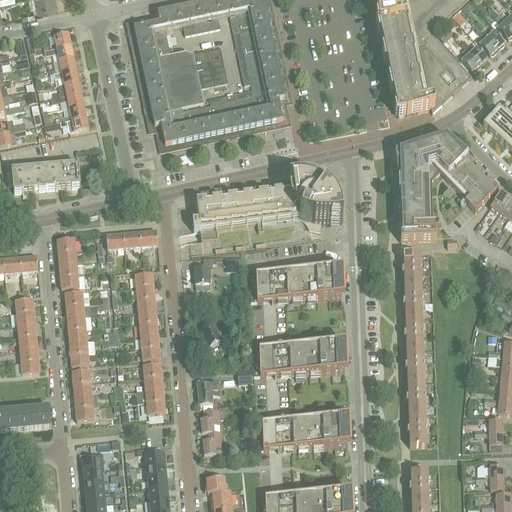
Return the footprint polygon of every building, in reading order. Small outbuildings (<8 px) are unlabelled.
[(57,10),(54,0),(34,0),(38,14),(57,10)] [(282,120),(281,116),(279,107),(279,103),(285,102),(264,3),(255,5),(244,8),(238,9),(236,0),(233,0),(157,16),(159,26),(155,27),(142,29),(133,31),(154,130),(161,128),(162,133),(163,141),(165,149),(283,124),(282,120)] [(371,0),(379,33),(397,120),(431,113),(432,117),(453,98),(466,86),(472,81),(431,36),(471,0),(371,0)] [(511,33),(500,20),(498,17),(492,11),(488,14),(496,23),(501,28),(497,32),(508,43),(509,42),(511,43),(511,41),(511,33)] [(498,17),(500,20),(511,33),(511,18),(508,22),(501,14),(498,17)] [(453,20),(457,25),(460,29),(467,24),(459,15),(457,16),(453,20)] [(457,25),(453,20),(452,20),(444,28),(445,30),(448,33),(457,25)] [(476,29),(497,53),(500,51),(501,52),(504,49),(503,47),(505,46),(494,34),(490,38),(477,24),(474,27),(476,29)] [(495,55),(497,53),(476,29),(473,32),(479,39),(483,44),(479,48),(490,60),(491,58),(493,59),(496,56),(495,55)] [(452,38),(448,33),(445,30),(437,37),(444,45),(452,38)] [(55,39),(54,39),(56,51),(71,48),(68,36),(55,39)] [(29,57),(33,56),(35,55),(32,40),(25,41),(29,57)] [(20,59),(26,58),(23,42),(16,43),(16,41),(0,45),(1,48),(10,46),(11,46),(17,45),(20,59)] [(472,54),(468,49),(463,44),(460,47),(461,47),(479,69),(482,67),(483,68),(485,66),(485,64),(487,62),(476,51),(472,54)] [(477,71),(479,69),(461,47),(457,51),(461,55),(465,60),(462,64),(472,76),(473,74),(475,75),(478,72),(477,71)] [(74,60),(71,48),(56,51),(44,54),(45,59),(57,56),(59,63),(74,60)] [(27,62),(26,58),(21,59),(22,63),(17,64),(19,72),(24,71),(29,69),(27,62)] [(76,72),(74,60),(59,63),(62,75),(76,72)] [(0,75),(4,75),(2,68),(10,66),(10,62),(0,63),(0,75)] [(29,70),(22,71),(24,79),(30,78),(29,70)] [(76,72),(62,75),(57,76),(49,78),(50,82),(54,81),(54,83),(63,81),(64,87),(79,84),(76,72)] [(64,87),(66,95),(53,97),(53,98),(50,98),(51,102),(54,102),(81,96),(79,84),(64,87)] [(4,87),(1,88),(0,88),(0,100),(8,99),(7,91),(11,91),(10,86),(4,87)] [(84,108),(81,96),(54,102),(55,107),(68,104),(69,111),(84,108)] [(8,99),(0,100),(0,113),(20,109),(19,104),(10,106),(8,99)] [(23,108),(20,109),(0,113),(0,125),(7,124),(13,123),(15,123),(13,117),(25,114),(23,108)] [(86,120),(84,108),(69,111),(71,118),(55,121),(56,126),(60,126),(67,124),(72,123),(86,120)] [(511,123),(499,111),(483,128),(511,154),(511,123)] [(89,132),(86,120),(72,123),(74,135),(89,132)] [(14,136),(25,133),(26,133),(25,125),(14,128),(13,123),(7,124),(0,125),(0,138),(10,136),(14,136)] [(26,138),(25,133),(14,136),(10,136),(0,138),(0,151),(16,148),(15,140),(26,138)] [(470,169),(472,167),(466,161),(464,163),(462,161),(458,157),(461,155),(446,140),(395,157),(396,166),(397,176),(398,189),(399,205),(400,221),(400,245),(436,244),(436,237),(438,237),(438,230),(433,230),(431,184),(440,176),(467,204),(465,206),(466,207),(475,216),(498,193),(495,190),(492,187),(491,189),(489,187),(491,186),(485,180),(483,182),(481,180),(483,178),(474,169),(472,171),(470,169)] [(77,159),(78,168),(80,188),(92,187),(90,163),(89,164),(88,158),(77,159)] [(81,190),(80,188),(78,168),(45,171),(47,193),(81,190)] [(14,196),(47,193),(45,171),(12,174),(14,196)] [(262,225),(297,220),(298,219),(300,219),(299,222),(300,222),(302,223),(305,224),(308,225),(309,233),(321,236),(321,235),(314,233),(314,232),(315,230),(316,227),(320,228),(322,228),(324,228),(328,228),(332,228),(336,227),(340,226),(342,226),(342,223),(341,219),(340,216),(339,213),(338,210),(337,207),(335,205),(333,202),(331,200),(330,199),(333,196),(330,193),(328,191),(325,189),(322,188),(319,187),(316,185),(313,184),(310,184),(306,183),(304,183),(301,183),(298,183),(293,183),(203,200),(204,204),(196,205),(199,224),(196,225),(192,225),(194,236),(200,235),(201,240),(201,244),(218,242),(216,232),(231,230),(231,231),(232,230),(247,228),(257,227),(258,236),(263,235),(262,226),(263,226),(262,225)] [(499,218),(510,202),(508,201),(509,199),(508,201),(506,199),(507,198),(501,194),(490,212),(499,218)] [(511,203),(510,202),(499,218),(508,224),(511,217),(511,203)] [(480,226),(475,233),(479,235),(483,229),(480,226)] [(140,236),(142,250),(158,249),(157,235),(140,236)] [(125,252),(142,250),(140,236),(124,238),(125,252)] [(494,236),(490,243),(493,245),(498,239),(494,236)] [(107,254),(125,252),(124,238),(106,239),(107,254)] [(502,241),(498,239),(493,245),(497,248),(502,241)] [(76,255),(75,242),(57,244),(58,256),(76,255)] [(447,252),(457,252),(457,244),(447,244),(447,252)] [(77,267),(76,255),(58,256),(60,268),(77,267)] [(421,290),(421,278),(431,278),(431,274),(421,274),(420,258),(403,258),(404,272),(402,272),(402,277),(404,277),(404,290),(421,290)] [(37,260),(20,261),(22,276),(38,274),(37,260)] [(195,272),(195,279),(194,279),(193,280),(193,285),(194,286),(195,286),(195,288),(202,288),(202,293),(209,293),(209,288),(210,287),(210,267),(217,267),(217,260),(204,261),(204,271),(195,272)] [(225,261),(225,267),(235,267),(237,285),(243,285),(241,260),(225,261)] [(22,276),(20,261),(4,263),(5,277),(22,276)] [(78,279),(77,267),(60,268),(61,281),(78,279)] [(511,292),(511,275),(502,270),(494,284),(505,290),(511,294),(511,292)] [(272,276),(269,277),(262,277),(256,277),(256,278),(256,292),(250,293),(251,306),(253,306),(257,305),(257,306),(263,305),(272,305),(272,307),(272,305),(277,305),(287,304),(287,306),(287,304),(292,304),(302,304),(302,306),(302,304),(307,304),(317,303),(317,305),(317,303),(341,302),(345,302),(344,274),(340,274),(316,275),(309,275),(308,275),(302,275),(301,275),(295,276),(293,276),(290,276),(287,276),(286,276),(282,277),(282,276),(281,276),(281,273),(280,273),(272,273),(272,276)] [(107,277),(102,277),(103,289),(100,289),(101,291),(109,290),(107,277)] [(135,279),(136,291),(154,289),(153,277),(135,279)] [(80,292),(78,279),(61,281),(62,293),(80,292)] [(155,302),(154,289),(136,291),(137,303),(155,302)] [(405,322),(422,322),(421,290),(404,290),(405,304),(403,304),(403,309),(405,309),(405,322)] [(66,310),(84,308),(83,295),(65,297),(66,310)] [(156,314),(155,302),(137,303),(139,316),(156,314)] [(33,303),(16,304),(17,317),(34,315),(33,303)] [(85,320),(84,308),(66,310),(68,322),(85,320)] [(140,328),(157,326),(156,314),(139,316),(140,328)] [(506,323),(509,317),(504,314),(501,320),(506,323)] [(34,315),(17,317),(18,329),(36,327),(34,315)] [(86,333),(85,320),(68,322),(69,334),(86,333)] [(422,322),(405,322),(406,336),(404,336),(404,341),(406,341),(406,354),(423,354),(422,322)] [(158,339),(157,326),(140,328),(141,340),(158,339)] [(208,349),(221,343),(214,327),(212,328),(211,326),(201,331),(202,332),(200,333),(208,349)] [(36,327),(18,329),(19,341),(37,340),(36,327)] [(86,333),(69,334),(70,347),(87,345),(86,333)] [(158,339),(141,340),(142,353),(159,351),(158,339)] [(37,340),(19,341),(20,354),(38,352),(37,340)] [(89,357),(87,345),(70,347),(71,359),(89,357)] [(511,346),(505,346),(504,354),(502,354),(502,355),(495,354),(495,361),(499,361),(500,358),(511,358),(511,346)] [(253,367),(254,380),(256,380),(260,380),(266,380),(275,379),(275,381),(275,379),(280,379),(290,379),(290,381),(290,379),(295,379),(305,378),(305,380),(305,378),(310,378),(320,378),(320,380),(320,378),(344,377),(348,376),(347,348),(343,348),(319,349),(313,349),(311,349),(305,350),(304,350),(298,350),(296,350),(293,350),(290,350),(289,350),(289,351),(285,351),(285,350),(284,350),(284,347),(283,347),(277,347),(275,348),(275,351),(272,351),(265,351),(259,351),(259,353),(259,367),(253,367)] [(161,364),(159,351),(142,353),(143,365),(161,364)] [(38,352),(20,354),(21,366),(39,365),(38,352)] [(407,387),(425,386),(423,354),(406,354),(407,367),(405,367),(405,373),(407,373),(407,387)] [(90,370),(89,357),(71,359),(72,372),(90,370)] [(511,370),(511,358),(500,358),(499,361),(499,362),(504,362),(503,370),(511,370)] [(39,365),(21,366),(22,369),(23,379),(40,377),(39,365)] [(145,382),(162,380),(161,368),(143,369),(145,382)] [(511,382),(511,370),(503,370),(502,382),(511,382)] [(74,388),(91,386),(90,374),(72,375),(74,388)] [(253,391),(251,374),(237,375),(238,387),(245,387),(245,392),(253,391)] [(163,393),(162,380),(145,382),(146,394),(163,393)] [(511,394),(511,382),(502,382),(501,394),(511,394)] [(200,409),(213,407),(212,399),(220,399),(219,385),(209,386),(209,388),(198,389),(200,409)] [(92,399),(91,386),(74,388),(75,400),(92,399)] [(409,419),(426,418),(425,386),(407,387),(408,399),(406,399),(406,405),(408,405),(409,419)] [(138,408),(147,407),(164,405),(163,393),(146,394),(137,395),(138,408)] [(511,394),(501,394),(499,406),(511,406),(511,394)] [(93,411),(92,399),(75,400),(76,413),(93,411)] [(148,419),(164,418),(165,418),(164,405),(147,407),(148,419)] [(511,419),(511,416),(511,406),(499,406),(498,418),(511,419)] [(30,410),(30,413),(17,414),(19,434),(51,431),(50,411),(35,412),(35,409),(30,410)] [(203,437),(206,437),(220,435),(219,429),(222,428),(221,422),(231,422),(230,409),(219,410),(219,413),(204,414),(204,422),(201,422),(203,437)] [(93,411),(76,413),(77,425),(95,424),(93,411)] [(0,435),(19,434),(17,414),(1,415),(1,412),(0,412),(0,435)] [(427,450),(426,418),(409,419),(409,432),(407,432),(407,437),(409,437),(410,451),(427,450)] [(254,419),(245,420),(246,428),(254,428),(254,419)] [(293,453),(298,453),(308,452),(308,455),(308,452),(313,452),(323,452),(323,454),(323,452),(347,451),(351,451),(350,422),(346,422),(322,423),(316,424),(314,424),(308,424),(307,424),(301,424),(299,424),(296,424),(293,425),(292,425),(288,425),(287,425),(287,422),(287,421),(286,421),(286,422),(280,422),(278,422),(278,425),(275,425),(272,425),(268,426),(262,426),(262,427),(262,441),(258,441),(256,441),(257,454),(259,454),(263,454),(269,454),(274,454),(278,454),(278,456),(278,454),(283,453),(293,453),(293,455),(293,453)] [(489,424),(490,437),(502,436),(501,424),(489,424)] [(215,436),(206,437),(207,444),(203,444),(205,459),(217,458),(217,451),(223,450),(222,435),(220,435),(215,436)] [(502,449),(502,436),(490,437),(490,449),(502,449)] [(145,471),(147,470),(165,468),(164,457),(149,458),(148,452),(137,453),(137,459),(143,459),(145,471)] [(83,464),(84,476),(102,474),(102,475),(104,474),(102,456),(90,457),(91,463),(83,464)] [(503,470),(498,470),(498,465),(484,465),(484,480),(471,480),(471,476),(464,476),(464,483),(475,483),(491,483),(503,482),(503,470)] [(147,470),(148,481),(166,480),(165,468),(147,470)] [(102,474),(84,476),(85,487),(103,486),(102,475),(102,474)] [(411,494),(411,507),(429,507),(427,475),(411,475),(411,488),(409,488),(409,494),(411,494)] [(166,480),(148,481),(149,493),(167,491),(166,480)] [(215,511),(233,511),(232,495),(226,495),(225,482),(208,484),(209,497),(214,497),(215,511)] [(486,487),(491,487),(491,494),(503,494),(503,482),(491,483),(475,483),(475,486),(485,486),(486,487)] [(104,497),(103,486),(85,487),(86,499),(104,497)] [(167,491),(149,493),(150,504),(168,502),(167,491)] [(353,511),(353,497),(349,497),(325,498),(319,498),(317,498),(311,498),(310,498),(304,499),(302,499),(299,499),(296,499),(295,499),(291,500),(291,499),(290,499),(290,496),(291,496),(290,496),(289,496),(283,496),(281,496),(281,500),(278,500),(275,500),(271,500),(265,500),(265,501),(265,511),(353,511)] [(86,499),(87,510),(105,508),(104,497),(86,499)] [(493,508),(487,508),(486,511),(492,511),(493,511),(510,510),(510,498),(497,498),(497,506),(492,506),(493,508)] [(150,504),(150,511),(168,511),(168,502),(150,504)]
